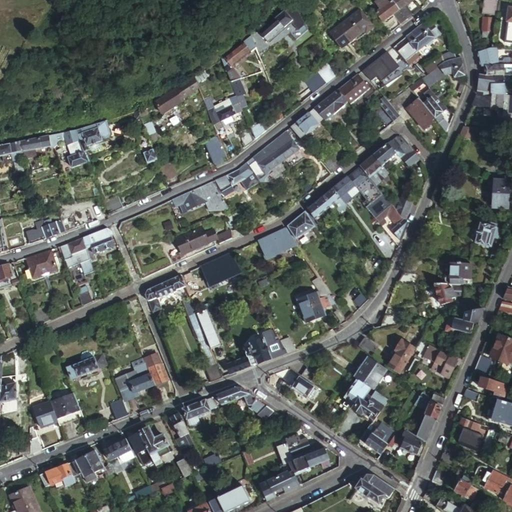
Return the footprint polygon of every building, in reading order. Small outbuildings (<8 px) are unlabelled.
[(384,24),(399,10),(391,0),(381,0),(376,4),(381,11),(377,15),(384,24)] [(391,0),(399,10),(406,19),(413,13),(406,5),(411,0),(391,0)] [(495,0),(481,0),(479,12),(493,15),(495,0)] [(511,6),(505,6),(503,18),(500,40),(511,41),(511,6)] [(282,8),(278,13),(274,16),(258,30),(260,33),(268,42),(292,19),(282,8)] [(361,14),(354,21),(365,34),(367,37),(375,30),(361,14)] [(409,41),(418,50),(426,44),(443,30),(433,18),(428,22),(426,19),(414,29),(405,35),(407,37),(409,40),(409,41)] [(491,18),(482,18),(481,36),(489,37),(490,31),(491,18)] [(365,34),(354,21),(332,39),(343,53),(365,34)] [(243,42),(220,60),(223,66),(226,73),(232,68),(233,68),(251,54),(252,56),(257,52),(251,36),(243,42)] [(409,40),(396,49),(406,60),(409,63),(419,55),(416,52),(418,50),(409,41),(409,40)] [(490,48),(477,52),(480,65),(496,65),(501,65),(511,65),(511,58),(505,58),(503,60),(496,60),(497,47),(490,48)] [(387,49),(361,70),(374,86),(400,65),(387,49)] [(446,62),(451,61),(458,59),(456,51),(444,54),(446,62)] [(456,78),(466,75),(463,62),(462,58),(458,59),(451,61),(454,73),(456,78)] [(447,75),(454,73),(451,61),(446,62),(443,63),(438,67),(442,71),(426,83),(430,87),(447,75)] [(317,73),(326,83),(335,76),(329,64),(317,73)] [(426,75),(416,64),(412,67),(422,78),(426,75)] [(501,65),(496,65),(484,67),(485,74),(503,74),(502,68),(501,65)] [(426,75),(422,78),(426,83),(442,71),(438,67),(426,75)] [(408,73),(418,86),(422,83),(423,82),(413,69),(408,73)] [(204,70),(195,75),(199,81),(208,75),(204,70)] [(356,74),(337,89),(347,101),(349,103),(362,93),(365,97),(374,90),(367,82),(366,83),(364,80),(363,82),(356,74)] [(485,74),(480,74),(478,89),(477,91),(495,93),(500,94),(503,94),(503,85),(493,84),(494,79),(496,79),(497,80),(499,82),(503,82),(503,74),(485,74)] [(176,88),(181,96),(198,86),(194,76),(187,81),(176,88)] [(418,96),(435,117),(443,110),(432,96),(429,99),(424,93),(427,90),(422,83),(418,86),(416,88),(420,94),(418,96)] [(236,96),(238,99),(244,96),(239,85),(233,87),(236,96)] [(176,88),(156,100),(161,109),(181,97),(181,96),(176,88)] [(313,108),(321,117),(323,119),(347,101),(337,89),(313,108)] [(495,93),(477,91),(472,104),(466,118),(464,122),(481,124),(484,106),(503,108),(502,120),(511,120),(511,94),(503,94),(500,94),(495,93)] [(207,108),(207,109),(211,118),(213,124),(222,120),(232,116),(244,111),(238,99),(236,96),(228,99),(228,98),(213,104),(212,104),(212,106),(207,108)] [(388,102),(383,96),(376,101),(393,121),(400,115),(397,112),(390,104),(388,102)] [(432,120),(435,117),(418,96),(406,106),(424,129),(433,122),(432,120)] [(211,97),(203,99),(207,108),(212,106),(212,104),(213,104),(211,97)] [(396,97),(388,102),(390,104),(397,112),(403,106),(396,97)] [(290,126),(298,136),(304,132),(305,133),(317,124),(316,122),(321,117),(313,108),(290,126)] [(211,118),(207,109),(201,112),(205,121),(211,118)] [(137,110),(132,112),(135,119),(140,117),(137,110)] [(222,120),(213,124),(216,130),(224,126),(223,124),(233,120),(232,116),(222,120)] [(153,118),(142,122),(146,132),(157,128),(153,118)] [(254,133),(256,139),(266,131),(261,119),(251,127),(254,133)] [(82,128),(76,130),(79,140),(84,152),(89,150),(90,152),(102,148),(100,143),(103,142),(102,139),(111,136),(106,120),(95,124),(82,128)] [(472,126),(463,124),(461,131),(466,134),(469,133),(472,126)] [(61,133),(59,133),(60,139),(66,138),(68,143),(79,140),(76,130),(61,133)] [(269,142),(281,160),(299,147),(285,130),(269,142)] [(341,139),(352,151),(359,144),(349,132),(341,139)] [(60,139),(59,133),(46,136),(47,142),(48,143),(61,140),(60,139)] [(254,133),(242,142),(245,147),(256,139),(254,133)] [(387,142),(394,150),(402,143),(403,145),(407,142),(401,135),(396,135),(387,142)] [(220,152),(224,151),(218,136),(205,141),(214,163),(223,159),(220,152)] [(38,137),(18,142),(20,150),(21,151),(33,148),(39,147),(40,147),(39,143),(38,137)] [(52,149),(55,155),(57,154),(60,161),(66,159),(70,158),(65,144),(68,143),(66,138),(60,139),(61,140),(52,149)] [(39,143),(40,147),(52,149),(61,140),(48,143),(47,142),(39,143)] [(69,169),(88,162),(84,152),(79,140),(68,143),(65,144),(70,158),(66,159),(69,169)] [(18,142),(0,145),(0,155),(11,153),(10,152),(20,150),(18,142)] [(266,171),(281,160),(269,142),(254,155),(266,171)] [(373,154),(381,164),(396,153),(394,150),(387,142),(373,154)] [(21,151),(22,157),(35,154),(33,148),(21,151)] [(157,159),(152,148),(143,152),(147,163),(157,159)] [(320,158),(330,172),(338,165),(328,152),(320,158)] [(367,176),(381,164),(373,154),(359,166),(367,176)] [(159,166),(165,181),(178,176),(173,161),(159,166)] [(250,172),(252,171),(245,161),(235,170),(213,179),(217,185),(221,193),(232,188),(229,184),(239,179),(244,189),(255,183),(250,172)] [(374,183),(388,172),(381,164),(367,176),(374,183)] [(374,183),(367,176),(359,166),(354,169),(346,176),(333,187),(340,196),(346,204),(347,204),(349,202),(346,198),(358,188),(372,204),(383,194),(374,183)] [(505,204),(509,179),(503,178),(502,182),(494,181),(490,206),(504,209),(505,204)] [(210,181),(168,200),(170,204),(175,202),(176,204),(202,193),(207,206),(222,200),(213,187),(210,181)] [(340,196),(333,187),(308,208),(314,217),(330,204),(340,196)] [(412,202),(402,190),(398,201),(400,204),(398,206),(406,216),(412,202)] [(392,204),(383,194),(372,204),(367,208),(375,218),(380,214),(392,204)] [(118,195),(102,201),(107,214),(123,207),(118,195)] [(342,208),(346,204),(340,196),(330,204),(337,212),(342,208)] [(261,220),(277,207),(270,197),(253,209),(261,220)] [(451,210),(452,202),(437,200),(436,208),(451,210)] [(225,208),(222,201),(216,203),(219,211),(225,208)] [(395,209),(404,219),(406,216),(398,206),(400,204),(398,201),(394,208),(395,209)] [(394,208),(392,204),(380,214),(375,218),(382,225),(385,222),(382,218),(386,215),(388,215),(396,224),(390,229),(400,240),(407,223),(404,219),(395,209),(394,208)] [(314,217),(308,208),(304,211),(315,227),(319,224),(314,217)] [(231,216),(234,220),(242,215),(241,213),(238,210),(231,215),(231,216)] [(315,227),(304,211),(287,225),(295,240),(315,227)] [(69,215),(59,219),(60,220),(64,232),(75,228),(69,215)] [(231,228),(236,225),(234,220),(231,216),(226,218),(226,220),(230,222),(227,223),(228,224),(229,225),(229,226),(231,228)] [(41,228),(44,238),(64,232),(60,220),(45,225),(43,219),(35,221),(37,229),(41,228)] [(495,227),(489,225),(479,222),(473,242),(489,246),(493,237),(495,227)] [(295,240),(287,225),(285,227),(293,241),(295,240)] [(501,229),(495,227),(493,237),(499,238),(501,229)] [(106,229),(81,239),(88,257),(91,263),(96,261),(94,255),(112,247),(108,238),(113,236),(111,232),(106,229)] [(204,229),(183,237),(190,252),(210,243),(204,229)] [(219,243),(231,238),(230,229),(226,230),(215,235),(219,243)] [(289,249),(281,229),(258,240),(266,259),(289,249)] [(190,252),(183,237),(174,241),(180,256),(190,252)] [(62,245),(58,247),(66,268),(74,265),(74,262),(88,257),(81,239),(62,245)] [(58,269),(51,249),(38,254),(25,258),(32,278),(58,269)] [(230,252),(200,266),(209,285),(240,271),(230,252)] [(470,278),(470,263),(450,263),(449,278),(444,277),(444,283),(449,283),(462,283),(471,283),(471,278),(470,278)] [(8,264),(0,265),(0,280),(12,276),(8,264)] [(403,273),(397,283),(417,283),(417,273),(403,273)] [(186,286),(182,274),(148,289),(146,297),(148,302),(149,302),(156,299),(158,301),(159,300),(176,293),(175,290),(186,286)] [(316,289),(323,286),(317,276),(311,279),(316,289)] [(462,283),(449,283),(444,283),(434,283),(438,304),(454,301),(455,307),(457,306),(462,283)] [(75,289),(82,305),(87,303),(93,301),(86,284),(75,289)] [(321,305),(332,299),(323,286),(316,289),(319,294),(316,296),(313,290),(307,293),(310,299),(306,302),(314,317),(325,313),(321,305)] [(511,288),(507,288),(503,298),(511,299),(511,288)] [(197,313),(189,293),(181,295),(194,332),(202,329),(197,313)] [(303,323),(314,317),(306,302),(303,296),(292,301),(303,323)] [(156,299),(149,302),(154,314),(163,310),(159,300),(158,301),(156,299)] [(497,309),(511,312),(511,302),(501,300),(497,309)] [(30,310),(36,325),(47,321),(50,319),(44,305),(30,310)] [(456,315),(457,306),(455,307),(427,313),(429,321),(456,315)] [(207,309),(197,313),(202,329),(210,349),(221,345),(208,312),(207,309)] [(474,326),(480,311),(463,314),(461,321),(453,319),(449,329),(465,333),(465,335),(467,336),(471,325),(474,326)] [(400,324),(398,313),(383,316),(377,328),(400,324)] [(4,324),(9,337),(17,334),(11,321),(4,324)] [(427,323),(416,323),(415,329),(422,333),(427,323)] [(231,374),(285,352),(281,346),(278,347),(270,329),(269,328),(262,331),(261,333),(263,338),(250,343),(251,345),(244,348),(247,356),(227,364),(231,374)] [(194,332),(207,365),(216,362),(210,349),(202,329),(194,332)] [(281,346),(279,341),(272,329),(270,329),(278,347),(281,346)] [(422,333),(415,329),(412,335),(419,338),(422,333)] [(62,338),(58,330),(49,334),(53,342),(62,338)] [(511,339),(509,339),(498,335),(489,359),(506,365),(507,362),(511,364),(511,374),(509,381),(511,382),(511,339)] [(285,352),(294,349),(286,336),(279,341),(281,346),(285,352)] [(363,336),(357,344),(371,354),(377,345),(363,336)] [(395,351),(387,366),(390,368),(399,374),(414,347),(399,339),(393,350),(395,351)] [(426,346),(417,342),(414,349),(418,351),(416,356),(420,358),(426,346)] [(458,366),(460,361),(449,356),(449,357),(427,347),(422,358),(432,363),(442,368),(439,374),(448,378),(453,367),(455,368),(456,365),(458,366)] [(82,363),(92,359),(90,355),(86,352),(81,354),(80,359),(82,363)] [(156,354),(144,359),(144,360),(147,368),(148,369),(154,385),(166,380),(156,354)] [(104,367),(100,356),(92,359),(82,363),(65,370),(70,381),(104,367)] [(472,374),(487,378),(491,368),(490,360),(479,356),(472,374)] [(357,369),(353,375),(369,387),(373,380),(377,374),(381,368),(366,358),(362,365),(359,369),(358,370),(357,369)] [(136,392),(154,385),(148,369),(147,368),(144,360),(144,359),(131,364),(134,371),(117,378),(127,401),(138,396),(136,392)] [(203,367),(209,383),(222,378),(216,362),(207,365),(203,367)] [(308,362),(298,375),(311,383),(320,370),(308,362)] [(439,374),(442,368),(432,363),(429,370),(439,374)] [(323,393),(286,368),(274,373),(316,402),(323,393)] [(499,398),(503,400),(505,395),(508,396),(511,386),(481,378),(479,383),(478,388),(495,392),(493,397),(499,398)] [(478,388),(479,383),(469,380),(467,386),(477,389),(478,388)] [(0,387),(0,404),(15,406),(16,388),(0,387)] [(234,389),(218,395),(223,405),(244,396),(248,406),(254,410),(265,405),(256,399),(242,390),(234,389)] [(466,389),(463,396),(475,400),(478,392),(466,389)] [(387,399),(375,390),(370,398),(362,392),(351,408),(360,415),(361,413),(372,421),(387,399)] [(415,403),(419,396),(412,391),(400,409),(407,414),(413,405),(414,403),(415,403)] [(80,410),(73,392),(49,402),(57,423),(58,426),(77,418),(74,412),(80,410)] [(435,420),(441,406),(430,401),(421,393),(419,396),(415,403),(419,404),(417,408),(426,411),(415,436),(423,442),(426,443),(435,420)] [(441,406),(444,399),(433,394),(430,401),(441,406)] [(214,409),(221,406),(216,396),(181,410),(188,429),(198,425),(195,417),(214,410),(214,409)] [(511,402),(503,400),(499,398),(492,419),(511,424),(511,402)] [(57,423),(49,402),(48,401),(31,408),(39,430),(57,423)] [(130,414),(125,405),(118,408),(121,418),(130,414)] [(260,417),(274,412),(268,407),(258,411),(260,417)] [(180,439),(188,435),(177,416),(169,420),(180,439)] [(483,428),(463,420),(460,429),(467,432),(462,445),(480,452),(487,433),(482,431),(483,428)] [(369,425),(358,440),(378,454),(386,443),(381,439),(383,436),(369,425)] [(29,455),(40,451),(33,431),(30,431),(30,427),(28,427),(28,438),(29,455)] [(147,429),(138,434),(146,450),(153,463),(155,466),(162,463),(160,458),(170,452),(167,446),(168,445),(163,436),(154,441),(147,429)] [(415,436),(404,429),(400,435),(405,438),(400,448),(420,456),(424,447),(421,445),(423,442),(415,436)] [(146,450),(138,434),(128,439),(136,455),(146,450)] [(506,445),(510,437),(502,434),(499,441),(506,445)] [(296,445),(306,440),(306,438),(299,441),(296,435),(293,437),(296,445)] [(399,438),(393,435),(386,445),(392,449),(399,438)] [(276,449),(284,466),(288,465),(325,448),(326,447),(318,442),(309,446),(306,440),(296,445),(293,437),(284,441),(285,441),(284,442),(285,445),(281,447),(276,449)] [(17,455),(29,455),(28,438),(18,438),(17,455)] [(130,451),(124,440),(103,451),(109,462),(118,457),(123,454),(130,451)] [(325,448),(288,465),(291,473),(292,475),(293,477),(300,473),(299,471),(329,457),(325,448)] [(146,450),(136,455),(143,467),(153,463),(146,450)] [(133,457),(130,451),(123,454),(118,457),(121,462),(124,463),(133,457)] [(95,452),(85,457),(94,473),(99,471),(101,469),(103,468),(95,452)] [(246,452),(243,453),(247,465),(253,463),(246,452)] [(439,460),(451,468),(456,461),(444,454),(439,460)] [(85,457),(72,464),(78,475),(79,476),(82,474),(87,484),(96,479),(94,473),(85,457)] [(217,464),(214,458),(211,459),(211,461),(205,464),(207,468),(217,464)] [(184,480),(192,476),(184,461),(176,465),(184,480)] [(48,472),(37,476),(44,488),(53,484),(61,481),(63,486),(73,482),(71,478),(75,476),(78,475),(72,464),(72,463),(57,469),(58,473),(50,476),(48,472)] [(198,471),(195,464),(190,467),(194,474),(198,471)] [(112,476),(107,466),(103,468),(101,469),(103,472),(107,479),(112,476)] [(433,469),(429,479),(441,487),(447,478),(433,469)] [(287,474),(286,474),(288,476),(291,483),(281,488),(283,492),(297,485),(296,484),(293,477),(292,475),(291,473),(287,475),(287,474)] [(281,488),(291,483),(288,476),(286,474),(259,487),(264,497),(266,501),(274,497),(272,493),(281,488)] [(511,482),(497,474),(488,488),(502,497),(511,482)] [(365,475),(359,478),(361,479),(354,489),(378,505),(384,496),(385,495),(386,496),(387,496),(392,489),(372,476),(365,475)] [(466,486),(469,481),(462,477),(453,492),(460,496),(470,502),(476,493),(469,488),(466,486)] [(153,493),(166,487),(162,479),(157,481),(159,485),(150,488),(153,493)] [(441,491),(430,484),(428,491),(436,497),(437,496),(441,491)] [(511,505),(511,484),(503,501),(511,505)] [(227,511),(249,502),(242,486),(216,498),(222,511),(227,511)] [(392,489),(387,496),(386,499),(392,500),(397,492),(392,489)] [(428,491),(423,498),(435,506),(439,500),(436,497),(428,491)] [(39,511),(29,492),(11,501),(15,511),(39,511)] [(470,502),(460,496),(459,498),(464,501),(464,502),(468,505),(470,502)] [(210,511),(206,503),(188,511),(187,511),(210,511)]
